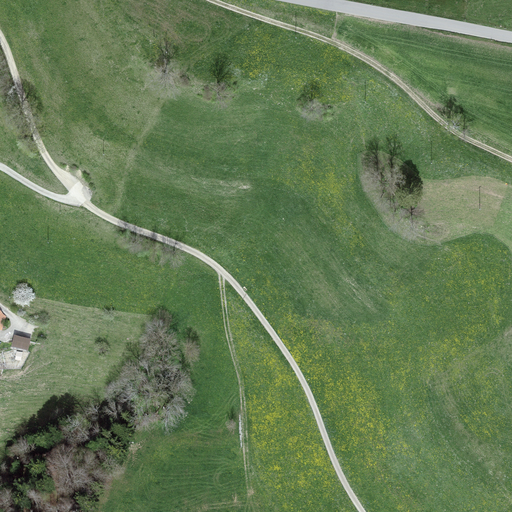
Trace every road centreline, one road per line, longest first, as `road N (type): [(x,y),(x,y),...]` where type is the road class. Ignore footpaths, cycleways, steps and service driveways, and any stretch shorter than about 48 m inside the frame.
road 1 (track): [(77,198),(107,220),(185,249),(259,312),(299,370),(327,449),(362,511)]
road 2 (track): [(212,0),(364,61),(461,138),(511,162)]
road 3 (track): [(0,170),(57,201),(77,198),(38,152),(0,41)]
road 4 (tertiary): [(511,37),(310,0)]
